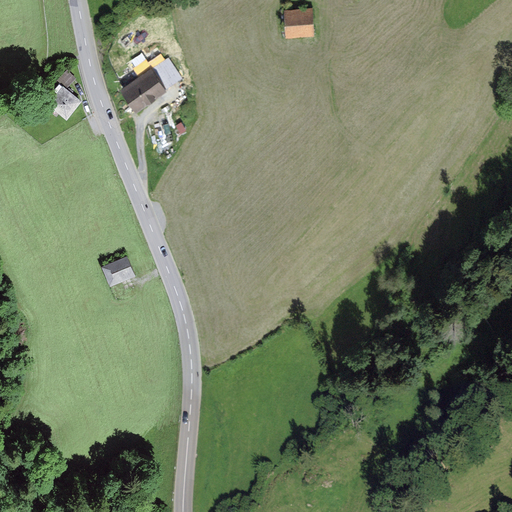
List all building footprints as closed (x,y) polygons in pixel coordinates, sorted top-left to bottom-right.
[(315,10),(289,11),(290,37),(316,36),(315,10)] [(67,70),(57,81),(66,89),(76,79),(67,70)] [(157,71),(126,90),(138,110),(170,91),(157,71)] [(63,89),(51,106),(66,117),(79,100),(63,89)] [(128,257),(103,265),(110,285),(134,277),(128,257)]
